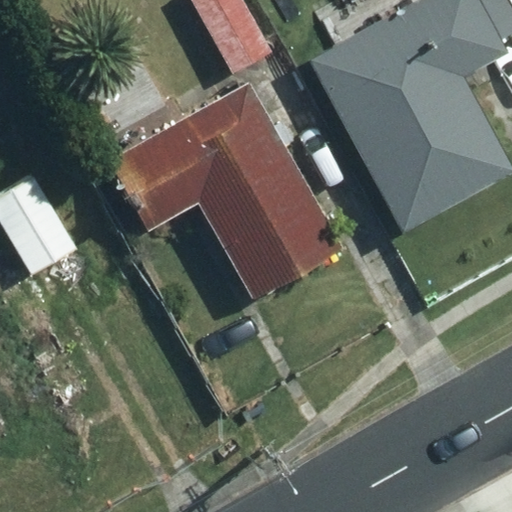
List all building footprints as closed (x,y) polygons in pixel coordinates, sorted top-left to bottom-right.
[(265,55),(235,0),(188,0),(229,75),(265,55)] [(415,0),(302,60),(395,235),(509,175),(457,76),(501,53),(494,40),(511,31),(511,11),(506,0),(415,0)] [(333,249),(242,84),(99,164),(138,235),(190,206),(240,299),(333,249)] [(69,251),(24,177),(0,192),(0,239),(23,278),(69,251)] [(0,456),(86,407),(10,272),(0,277),(0,456)]
